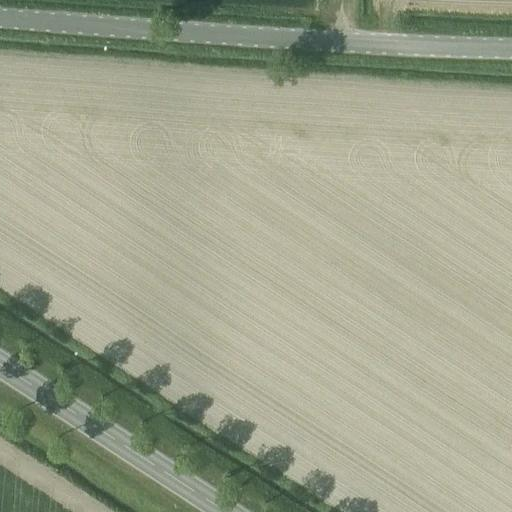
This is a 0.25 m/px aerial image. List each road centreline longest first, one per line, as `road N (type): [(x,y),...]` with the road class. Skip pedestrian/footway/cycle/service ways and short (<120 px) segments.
road 1 (tertiary): [(511,46),(0,16)]
road 2 (primary): [(226,511),(0,365)]
